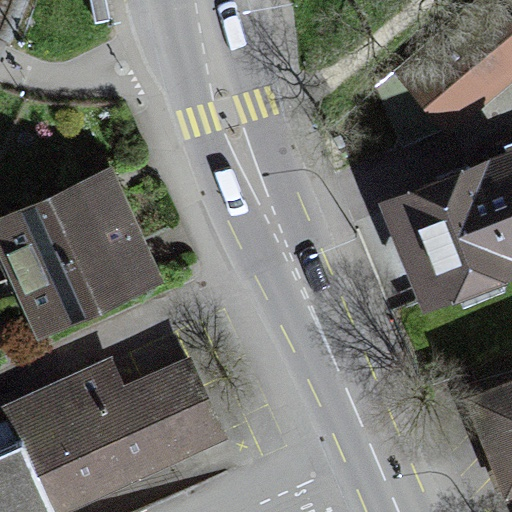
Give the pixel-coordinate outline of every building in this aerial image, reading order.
[(511,0),(491,0),(406,72),(462,137),(511,95),(511,0)] [(511,156),(397,206),(443,310),(511,279),(511,156)] [(97,177),(0,216),(0,249),(41,348),(150,303),(97,177)] [(511,390),(481,402),(511,481),(511,390)] [(9,463),(31,511),(75,511),(187,461),(157,395),(9,463)] [(1,446),(0,446),(0,511),(31,511),(9,463),(1,446)]
